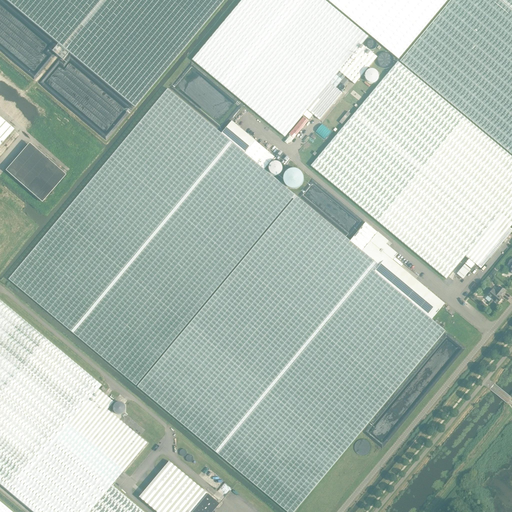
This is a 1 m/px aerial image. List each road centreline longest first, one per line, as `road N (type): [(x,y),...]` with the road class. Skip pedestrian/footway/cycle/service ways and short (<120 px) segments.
road 1 (unclassified): [(340,511),(511,306)]
road 2 (unknown): [(366,511),(511,338)]
